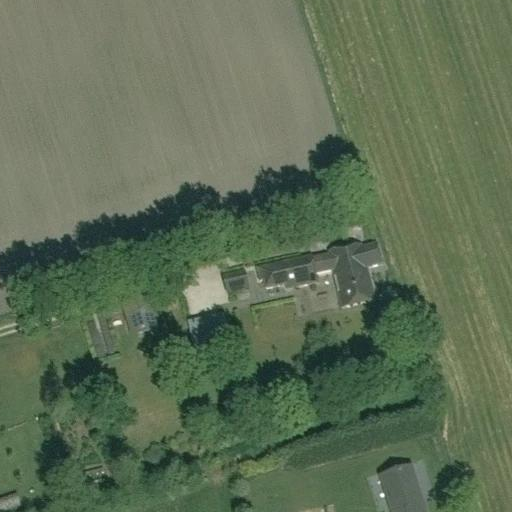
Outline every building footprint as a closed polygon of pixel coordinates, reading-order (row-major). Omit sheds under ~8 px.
[(312,261),(310,257),(257,270),(261,284),(266,283),(268,291),(286,286),(287,292),(317,284),(315,276),(333,272),(343,311),(375,303),(366,270),(382,266),(377,246),(361,250),(360,245),(329,253),(329,257),(312,261)] [(227,294),(248,289),(245,272),(223,277),(227,294)] [(127,305),(137,336),(157,330),(147,299),(127,305)] [(227,338),(194,346),(197,357),(230,350),(227,338)] [(348,371),(322,379),(326,393),(352,386),(348,371)] [(380,479),(390,511),(425,511),(411,469),(380,479)]
